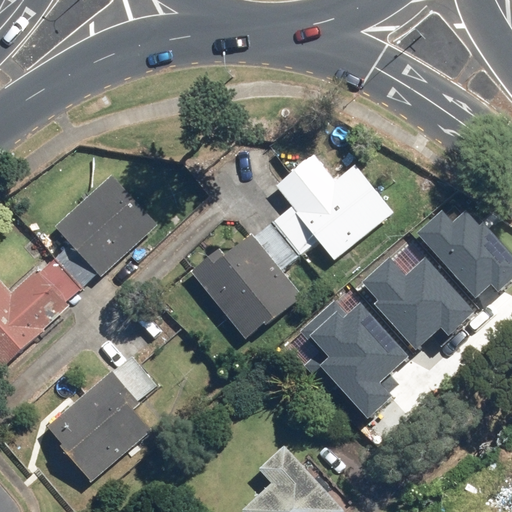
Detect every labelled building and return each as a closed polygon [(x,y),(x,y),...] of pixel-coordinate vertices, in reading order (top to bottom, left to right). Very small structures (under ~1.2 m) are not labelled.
[(292,208),(255,240),(248,231),(195,274),(244,335),(297,293),(280,272),(317,241),(334,262),(372,233),(371,232),(392,216),(354,169),(335,185),(315,160),(278,189),(292,208)] [(412,178),(409,208),(440,212),(444,182),(412,178)] [(0,361),(2,364),(154,226),(128,198),(111,180),(60,228),(76,245),(14,302),(2,285),(0,286),(0,361)] [(451,214),(426,236),(479,296),(493,284),(502,294),(511,285),(511,251),(473,208),(458,221),(451,214)] [(35,233),(19,246),(35,264),(51,251),(35,233)] [(392,265),(367,287),(383,304),(378,308),(422,355),(446,334),(451,339),(474,317),(430,269),(412,286),(392,265)] [(316,354),(302,367),(362,432),(396,401),(382,385),(411,358),(364,308),(352,319),(335,301),(299,335),(316,354)] [(52,427),(95,476),(147,431),(104,381),(52,427)] [(252,511),(332,511),(334,511),(293,471),(252,511)]
